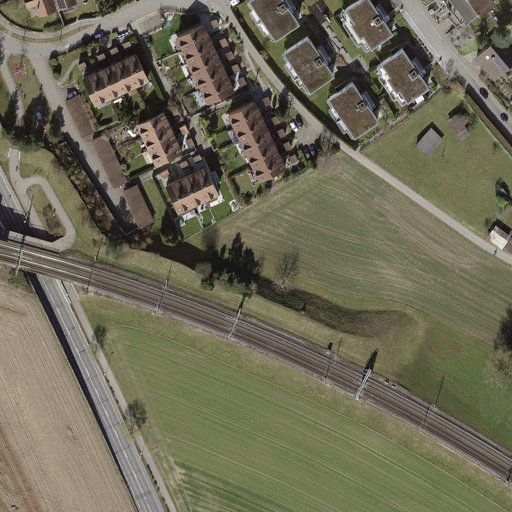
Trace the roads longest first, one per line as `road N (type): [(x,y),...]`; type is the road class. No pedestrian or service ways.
road 1 (residential): [(217,0),(318,125),(511,259)]
road 2 (secondary): [(0,191),(150,511)]
road 3 (residential): [(0,41),(51,50),(167,0)]
road 4 (residential): [(511,133),(406,0)]
